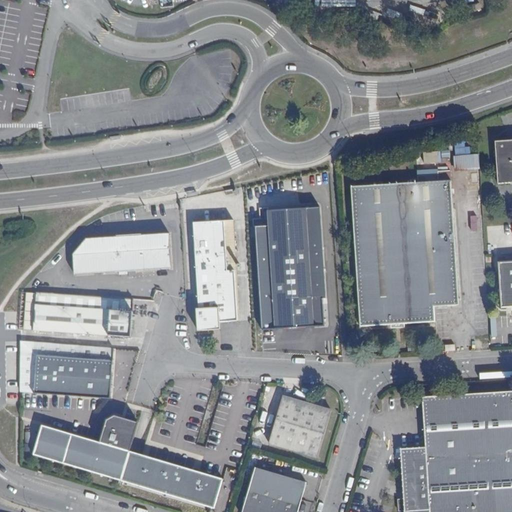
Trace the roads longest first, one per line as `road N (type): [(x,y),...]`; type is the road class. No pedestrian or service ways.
road 1 (primary): [(0,201),(186,176),(262,148)]
road 2 (primary): [(239,110),(221,133),(177,148),(0,171)]
road 3 (residential): [(154,353),(197,365),(371,372)]
road 4 (unknown): [(251,367),(225,446),(210,455),(177,443),(195,364)]
road 5 (unknown): [(465,366),(471,280),(464,179)]
road 6 (primary): [(332,131),(433,114),(511,89)]
road 7 (primary): [(511,55),(424,82),(334,86)]
road 8 (residential): [(329,511),(371,372)]
road 9 (residential): [(371,372),(511,364)]
road 10 (primary): [(334,86),(310,62),(271,61),(248,79),(239,110)]
